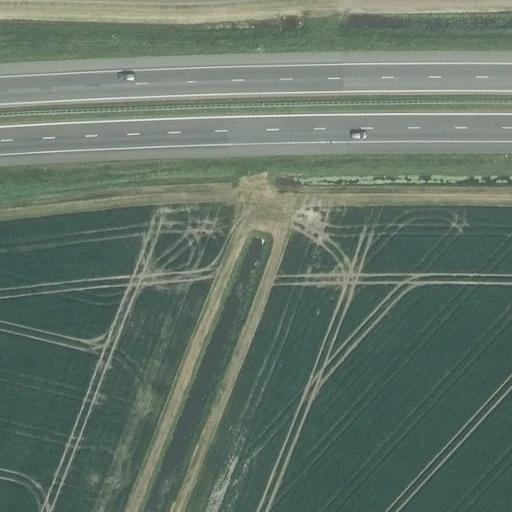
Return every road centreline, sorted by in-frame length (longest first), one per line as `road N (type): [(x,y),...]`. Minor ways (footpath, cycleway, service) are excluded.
road 1 (motorway): [(511,72),(0,86)]
road 2 (motorway): [(0,142),(511,128)]
